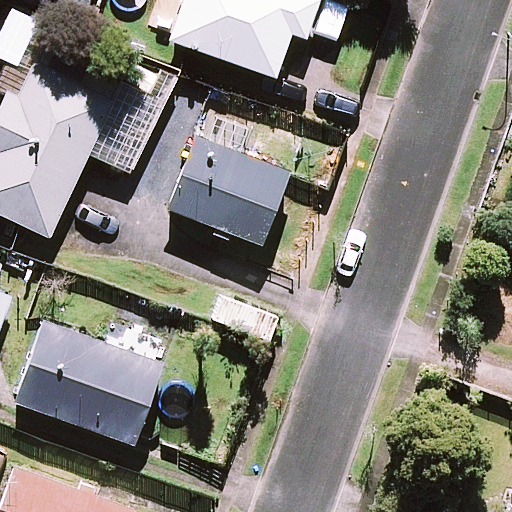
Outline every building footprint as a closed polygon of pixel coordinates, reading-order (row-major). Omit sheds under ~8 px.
[(51,0),(91,14),(95,0),(21,0),(48,9),(51,0)] [(324,0),(187,0),(186,4),(174,0),(159,0),(148,28),(278,80),(296,35),(309,40),(324,0)] [(117,103),(15,55),(0,86),(0,97),(8,102),(0,118),(0,212),(54,238),(117,103)] [(296,173),(201,136),(172,210),(267,247),(296,173)] [(0,337),(14,299),(0,293),(0,337)] [(168,366),(49,323),(20,402),(139,446),(168,366)] [(140,511),(141,511),(20,467),(3,511),(140,511)]
